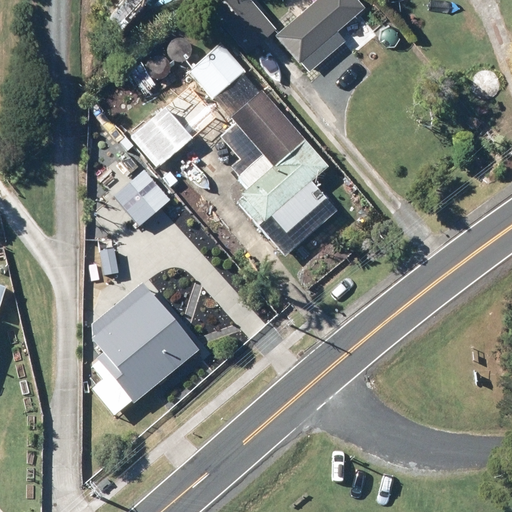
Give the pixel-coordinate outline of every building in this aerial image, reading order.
[(257,0),(221,0),(213,8),(249,50),(279,25),(257,0)] [(365,0),(315,0),(278,33),(303,61),(304,60),(311,69),(320,61),(313,52),(369,3),(365,0)] [(371,22),(348,42),(359,54),(381,33),(371,22)] [(226,44),(195,71),(217,97),(248,71),(226,44)] [(233,167),(252,188),(245,195),(246,196),(240,201),(261,226),(266,221),(268,223),(275,218),(289,234),(296,228),(302,235),(323,217),(316,210),(330,198),(316,182),(333,167),(266,91),(235,118),(240,123),(223,137),(243,159),(233,167)] [(92,100),(91,167),(138,146),(98,97),(92,100)] [(132,137),(160,170),(198,139),(170,106),(159,116),(148,102),(137,111),(147,124),(132,137)] [(113,185),(120,193),(118,195),(144,226),(175,200),(148,169),(132,183),(125,175),(113,185)] [(121,273),(118,249),(104,251),(107,275),(121,273)] [(112,372),(91,389),(117,420),(203,350),(134,265),(91,300),(104,316),(96,323),(96,339),(108,353),(101,358),(112,372)]
